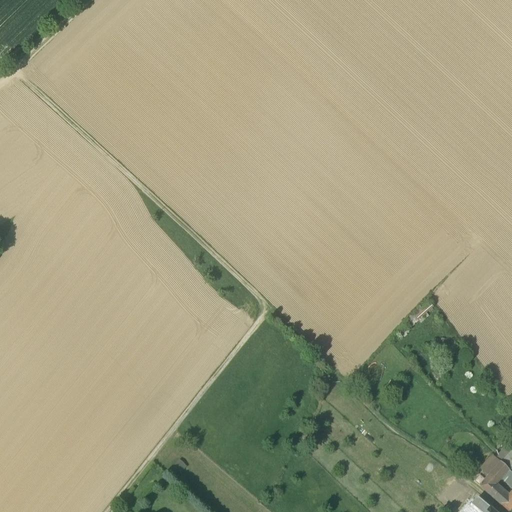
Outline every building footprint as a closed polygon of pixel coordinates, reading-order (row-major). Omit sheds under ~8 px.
[(441,304),(434,296),(419,310),(426,318),(441,304)] [(511,460),(509,457),(503,464),(508,470),(511,467),(511,460)] [(501,462),(495,468),(488,477),(485,479),(494,487),(501,479),(508,470),(503,464),(501,462)] [(492,466),(485,474),(488,477),(495,468),(492,466)] [(501,479),(511,490),(511,474),(511,473),(508,470),(501,479)] [(494,487),(485,479),(479,486),(489,495),(495,488),(494,487)] [(511,502),(508,499),(495,488),(489,495),(508,511),(511,508),(511,502)] [(473,496),(465,505),(469,508),(471,506),(477,499),(473,496)] [(486,511),(489,509),(477,499),(471,506),(477,511),(486,511)]
